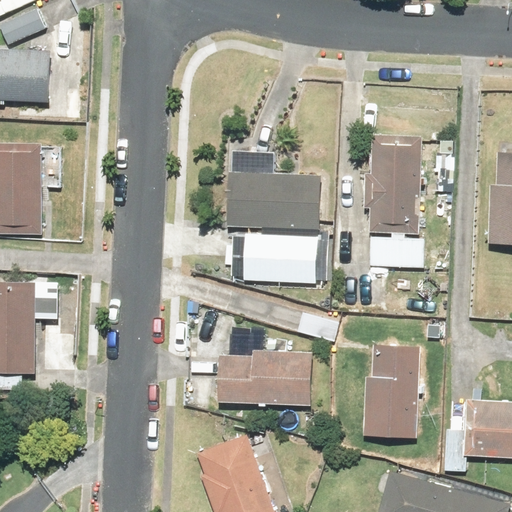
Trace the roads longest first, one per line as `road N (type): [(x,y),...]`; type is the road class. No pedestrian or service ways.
road 1 (residential): [(131,460),(175,0)]
road 2 (residential): [(241,0),(324,20),(511,28)]
road 3 (residential): [(131,460),(89,467),(23,511)]
